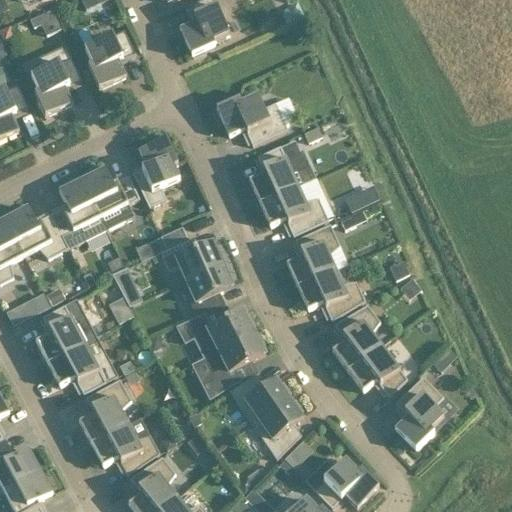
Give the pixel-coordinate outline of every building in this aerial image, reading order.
[(214,47),(230,39),(212,0),(211,0),(189,10),(196,26),(180,33),(193,61),(215,51),(214,47)] [(47,40),(62,33),(53,14),(30,24),(34,32),(42,29),(47,40)] [(120,65),(135,58),(125,35),(85,53),(93,69),(89,71),(99,94),(127,82),(120,65)] [(0,45),(0,60),(2,61),(8,58),(2,44),(0,45)] [(45,74),(32,80),(39,97),(35,98),(46,121),(73,109),(66,92),(82,85),(66,50),(39,62),(45,74)] [(12,119),(28,112),(18,89),(0,97),(0,144),(20,136),(12,119)] [(245,134),(246,134),(253,150),(288,135),(276,108),(264,113),(258,100),(242,108),(240,104),(218,114),(230,141),(245,134)] [(305,137),(309,147),(324,141),(319,131),(305,137)] [(140,156),(147,172),(133,178),(149,212),(166,204),(161,193),(181,185),(175,171),(179,170),(167,144),(140,156)] [(265,178),(250,185),(261,208),(299,191),(281,151),(258,161),(265,178)] [(113,189),(105,174),(83,185),(107,235),(134,221),(129,209),(140,203),(129,180),(113,189)] [(67,211),(52,219),(70,253),(107,235),(83,185),(60,196),(67,211)] [(261,208),(271,231),(286,224),(294,241),(329,225),(319,203),(306,205),(299,191),(261,208)] [(345,203),(351,216),(362,211),(356,197),(345,203)] [(36,227),(28,212),(6,224),(25,261),(39,253),(49,263),(70,253),(52,219),(36,227)] [(357,229),(352,221),(341,226),(345,235),(357,229)] [(6,224),(0,226),(0,289),(14,282),(11,268),(25,261),(6,224)] [(288,268),(298,291),(336,274),(338,274),(330,260),(341,251),(331,229),(295,245),(303,262),(288,268)] [(188,243),(183,231),(161,241),(167,253),(188,243)] [(161,241),(151,246),(157,258),(161,257),(160,256),(167,253),(161,241)] [(180,270),(187,285),(223,269),(213,247),(183,261),(180,254),(163,262),(169,275),(180,270)] [(223,269),(187,285),(196,306),(191,309),(196,320),(197,321),(205,318),(225,308),(223,309),(218,298),(233,291),(223,269)] [(113,279),(130,311),(143,305),(128,271),(113,279)] [(309,315),(320,310),(324,308),(332,326),(366,306),(357,286),(343,290),(336,274),(298,291),(309,315)] [(83,280),(89,291),(96,287),(91,277),(83,280)] [(52,309),(66,302),(60,292),(47,299),(52,309)] [(49,368),(85,349),(98,342),(77,304),(65,310),(43,322),(51,338),(37,346),(49,368)] [(333,355),(348,376),(382,350),(372,337),(381,327),(368,309),(334,329),(346,345),(333,355)] [(14,331),(26,325),(18,311),(7,317),(14,331)] [(129,312),(118,318),(123,327),(134,321),(129,312)] [(243,315),(212,331),(205,318),(197,321),(196,320),(177,330),(185,346),(194,342),(204,362),(254,337),(251,331),(254,330),(249,319),(246,321),(243,315)] [(260,340),(256,342),(254,337),(204,362),(214,382),(202,388),(209,402),(239,385),(233,374),(265,358),(262,352),(265,351),(260,340)] [(49,368),(61,391),(76,383),(84,399),(119,381),(109,364),(97,370),(85,349),(49,368)] [(382,350),(348,376),(364,396),(377,386),(389,402),(408,384),(382,350)] [(130,365),(120,370),(125,379),(135,374),(130,365)] [(125,379),(131,390),(141,385),(135,374),(125,379)] [(253,429),(290,403),(287,400),(291,397),(283,387),(280,389),(276,384),(267,390),(259,378),(230,396),(253,429)] [(423,381),(396,408),(408,421),(396,433),(417,454),(434,438),(431,434),(444,422),(434,412),(444,402),(423,381)] [(80,426),(92,449),(129,429),(122,415),(132,405),(120,384),(86,402),(95,418),(80,426)] [(0,423),(9,418),(0,401),(0,443),(3,442),(0,436),(0,423)] [(292,407),(290,403),(253,429),(277,464),(302,440),(294,429),(304,423),(300,417),(303,415),(296,405),(292,407)] [(190,420),(195,430),(202,426),(197,416),(190,420)] [(129,429),(92,449),(104,471),(119,463),(128,480),(160,458),(150,439),(137,442),(129,429)] [(165,449),(168,454),(177,449),(172,439),(166,442),(165,449)] [(189,446),(198,458),(207,451),(198,439),(189,446)] [(0,490),(3,496),(40,477),(28,454),(14,462),(5,446),(0,448),(0,490)] [(301,468),(291,457),(285,463),(295,473),(301,468)] [(132,511),(165,511),(178,502),(168,489),(176,478),(163,462),(130,483),(142,498),(129,509),(132,511)] [(327,465),(306,485),(331,511),(333,511),(346,500),(357,511),(379,492),(362,474),(359,477),(346,464),(336,474),(327,465)] [(284,465),(280,469),(289,478),(293,474),(284,465)] [(40,511),(38,507),(52,499),(40,477),(3,496),(11,511),(40,511)] [(255,491),(254,490),(250,484),(244,483),(237,489),(245,498),(255,491)] [(245,502),(254,511),(315,511),(306,503),(297,511),(295,511),(287,503),(277,511),(272,511),(254,494),(245,502)] [(186,511),(178,502),(165,511),(203,511),(201,508),(192,511),(186,511)]
